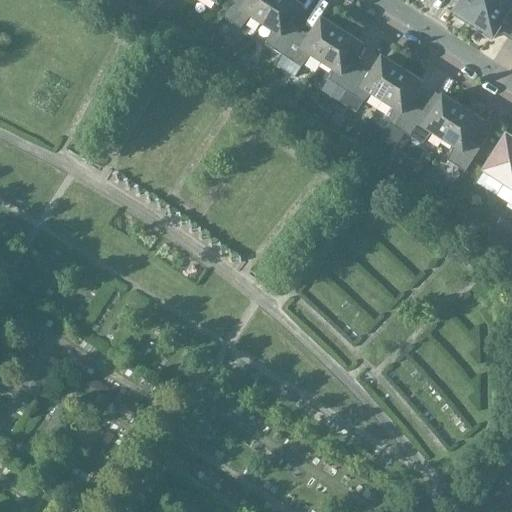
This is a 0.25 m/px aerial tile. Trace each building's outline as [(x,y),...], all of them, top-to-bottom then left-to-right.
[(148,0),(147,2),(159,9),(164,0),(148,0)] [(261,24),(276,0),(233,0),(222,17),(240,29),(250,18),(261,24)] [(265,45),(283,56),(299,31),(290,24),(301,7),(290,0),(276,0),(261,24),(271,31),(265,45)] [(474,25),(489,0),(462,0),(453,16),(469,26),(471,23),(474,25)] [(511,0),(489,0),(474,25),(477,27),(475,30),(491,40),(496,32),(505,18),(511,22),(511,0)] [(283,56),(277,66),(295,77),(301,68),(311,56),(321,63),(341,32),(321,19),(309,37),(299,31),(283,56)] [(341,32),(321,63),(332,70),(329,81),(346,92),(360,69),(350,63),(361,45),(341,32)] [(241,50),(224,39),(216,51),(233,63),(241,50)] [(360,69),(346,92),(363,102),(364,101),(372,95),(382,102),(402,71),(381,58),(370,76),(360,69)] [(422,84),(402,71),(382,102),(393,108),(386,123),(390,125),(404,134),(421,108),(411,102),(422,84)] [(421,108),(404,134),(422,145),(432,134),(443,140),(462,110),(442,97),(441,98),(431,114),(421,108)] [(312,117),(323,124),(329,115),(317,108),(312,117)] [(462,110),(443,140),(453,147),(447,161),(465,173),(481,147),(471,140),(483,123),(462,110)] [(332,117),(327,126),(337,133),(343,124),(332,117)] [(511,141),(506,138),(485,172),(505,185),(497,197),(511,205),(511,141)] [(397,154),(390,165),(402,173),(410,162),(397,154)] [(428,171),(419,184),(434,194),(443,180),(428,171)] [(442,184),(438,190),(445,195),(450,188),(442,184)] [(493,232),(506,241),(511,231),(511,228),(500,221),(493,232)] [(507,511),(508,511),(505,503),(490,508),(490,511),(507,511)]
